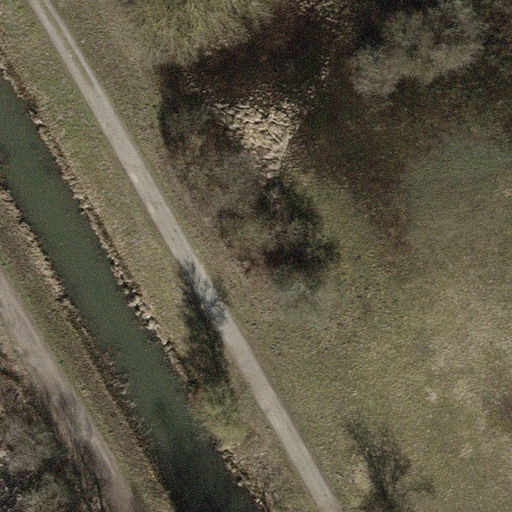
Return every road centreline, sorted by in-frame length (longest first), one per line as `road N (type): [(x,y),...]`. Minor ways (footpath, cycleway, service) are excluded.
road 1 (track): [(42,0),(333,511)]
road 2 (track): [(0,283),(129,511)]
